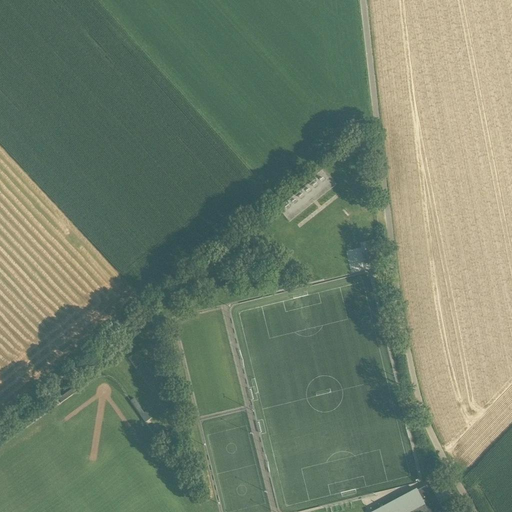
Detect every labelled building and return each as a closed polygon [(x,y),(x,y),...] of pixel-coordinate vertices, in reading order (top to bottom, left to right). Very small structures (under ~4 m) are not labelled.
[(373,263),(379,262),(376,251),(376,250),(363,253),(365,265),(373,263)] [(379,263),(385,262),(382,250),(376,251),(379,262),(379,263)] [(138,353),(131,358),(151,389),(157,385),(155,381),(151,384),(146,375),(150,372),(138,353)] [(73,389),(58,399),(61,403),(76,392),(73,389)] [(130,402),(145,423),(152,418),(147,411),(144,413),(134,398),(130,402)] [(443,511),(429,485),(386,507),(388,511),(443,511)]
